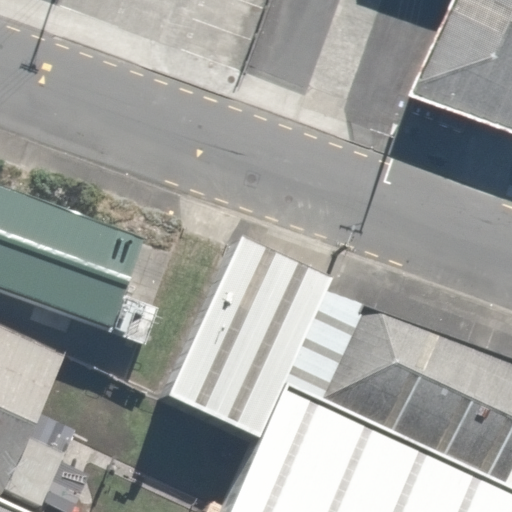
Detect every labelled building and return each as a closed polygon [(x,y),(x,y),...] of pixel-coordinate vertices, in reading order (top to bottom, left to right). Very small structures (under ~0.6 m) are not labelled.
[(511,0),(452,0),(408,94),(511,131),(511,0)] [(135,241),(0,193),(0,300),(136,349),(150,311),(114,299),(135,241)] [(319,285),(228,244),(154,406),(248,448),(273,392),(315,295),(319,285)] [(511,502),(511,368),(315,295),(273,392),(511,502)] [(56,362),(0,335),(0,497),(31,511),(32,511),(58,457),(20,439),(56,362)] [(511,511),(511,502),(326,416),(273,392),(248,448),(217,511),(511,511)]
